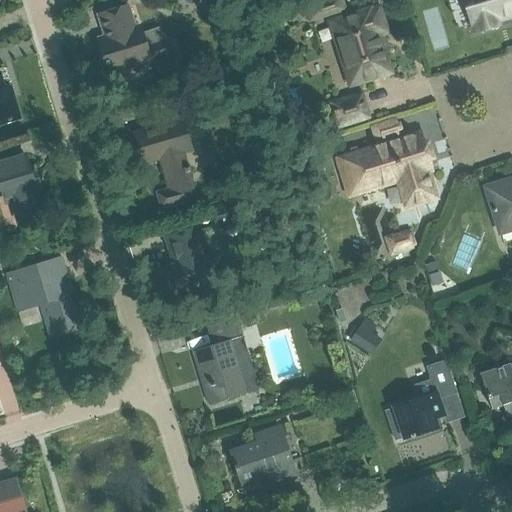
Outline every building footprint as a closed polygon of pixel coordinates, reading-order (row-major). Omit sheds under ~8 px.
[(200,0),(208,9),(217,0),(200,0)] [(308,24),(348,12),(344,0),(327,0),(303,7),(308,24)] [(511,15),(511,0),(466,0),(473,24),(474,24),(477,31),(498,25),(497,20),(511,15)] [(138,71),(152,66),(174,59),(168,39),(164,41),(159,28),(142,34),(140,27),(135,28),(128,7),(99,16),(109,46),(102,48),(110,75),(137,66),(138,71)] [(372,9),(353,15),(329,23),(349,87),(392,74),(380,36),(388,33),(380,8),(372,11),(372,9)] [(0,124),(0,125),(19,119),(13,99),(8,101),(0,75),(0,124)] [(361,96),(332,104),(338,125),(367,117),(361,96)] [(182,120),(148,130),(129,136),(138,167),(161,160),(169,190),(158,194),(162,209),(196,199),(182,152),(191,150),(182,120)] [(395,126),(377,132),(380,141),(398,135),(395,126)] [(406,207),(416,204),(435,199),(427,172),(432,171),(421,134),(338,160),(350,197),(398,182),(406,207)] [(0,189),(2,189),(7,203),(15,200),(22,221),(43,215),(37,194),(42,193),(36,174),(31,176),(25,156),(0,163),(0,189)] [(511,180),(487,189),(500,232),(511,228),(511,180)] [(246,195),(210,205),(218,232),(253,222),(246,195)] [(179,302),(198,296),(221,289),(210,253),(204,255),(197,229),(166,239),(171,254),(176,252),(180,264),(169,267),(179,302)] [(0,248),(25,242),(23,234),(3,239),(1,233),(0,233),(0,248)] [(407,234),(388,240),(393,255),(412,249),(407,234)] [(61,259),(8,275),(19,309),(49,300),(54,315),(46,318),(52,338),(79,329),(68,294),(71,293),(61,259)] [(435,262),(425,265),(428,273),(438,270),(435,262)] [(338,292),(343,314),(367,308),(361,286),(338,292)] [(211,405),(230,399),(258,391),(235,314),(206,323),(213,346),(194,352),(211,405)] [(365,321),(352,341),(362,348),(375,328),(365,321)] [(420,399),(395,408),(399,420),(405,438),(437,428),(434,419),(444,415),(439,401),(457,394),(451,375),(445,361),(426,367),(430,381),(415,385),(420,399)] [(511,365),(509,366),(480,376),(492,410),(503,406),(507,417),(511,415),(511,365)] [(360,409),(354,390),(342,394),(348,413),(360,409)] [(296,475),(290,456),(280,427),(256,435),(259,443),(232,452),(243,485),(278,472),(281,480),(296,475)] [(0,511),(25,511),(16,481),(0,485),(0,511)]
